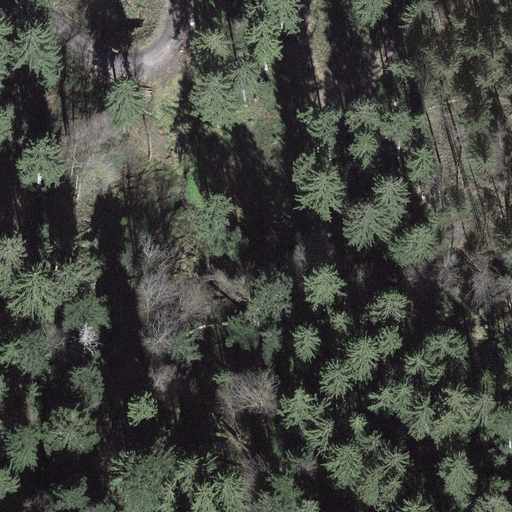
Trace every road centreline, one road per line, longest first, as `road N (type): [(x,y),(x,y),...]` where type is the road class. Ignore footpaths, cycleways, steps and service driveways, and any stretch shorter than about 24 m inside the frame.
road 1 (track): [(419,0),(356,94),(339,106),(319,102),(307,84),(295,0)]
road 2 (track): [(179,0),(173,44),(160,63),(140,70),(119,70),(95,56),(35,0)]
